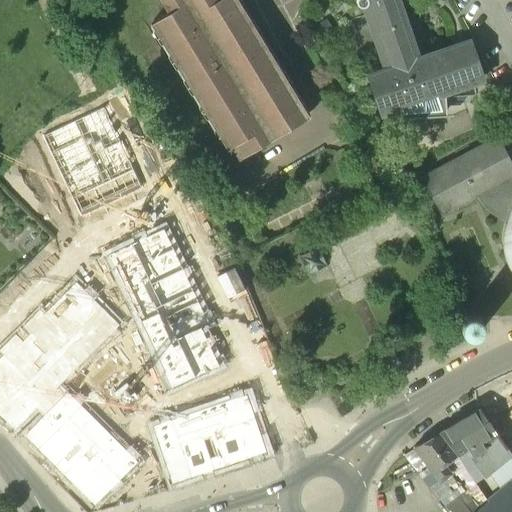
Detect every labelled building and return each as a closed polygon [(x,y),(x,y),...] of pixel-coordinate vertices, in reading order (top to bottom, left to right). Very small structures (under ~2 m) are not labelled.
[(158,0),(166,13),(154,21),(239,161),(305,120),(231,0),(158,0)] [(394,0),(356,0),(356,3),(357,6),(360,8),(363,8),(370,29),(371,29),(373,36),(404,25),(394,0)] [(416,60),(404,25),(373,36),(373,37),(374,36),(386,70),(368,77),(381,115),(400,109),(404,119),(425,118),(425,112),(442,111),(436,96),(482,80),(469,42),(416,60)] [(34,133),(76,224),(151,190),(109,99),(34,133)] [(497,136),(421,177),(428,191),(425,193),(429,200),(432,198),(441,215),(477,196),(511,177),(511,164),(509,159),(511,157),(511,148),(506,152),(497,136)] [(511,177),(477,196),(480,201),(484,206),(487,209),(492,213),(497,217),(505,220),(502,239),(504,257),(511,270),(511,177)] [(167,226),(107,253),(150,346),(188,328),(182,314),(199,305),(191,287),(172,295),(148,241),(169,231),(167,226)] [(301,257),(309,275),(327,267),(319,249),(301,257)] [(74,278),(13,341),(42,369),(103,305),(74,278)] [(480,331),(481,325),(480,320),(475,316),(470,315),(464,316),(460,320),(459,326),(460,332),(465,336),(470,337),(476,335),(480,331)] [(188,328),(150,346),(170,391),(230,363),(227,357),(206,366),(188,328)] [(511,392),(493,402),(508,424),(511,422),(511,392)] [(242,396),(151,425),(170,484),(271,452),(262,424),(236,433),(228,406),(243,401),(242,396)] [(493,431),(508,424),(493,402),(478,410),(483,419),(493,431)] [(478,410),(451,426),(468,449),(479,443),(496,434),(483,419),(478,410)] [(451,426),(439,433),(457,457),(468,449),(451,426)] [(439,433),(414,448),(441,482),(451,474),(445,467),(457,457),(439,433)] [(511,457),(511,455),(496,434),(479,443),(498,468),(511,457)] [(468,449),(457,457),(470,476),(476,484),(498,468),(479,443),(468,449)] [(470,476),(464,479),(470,488),(476,484),(470,476)] [(511,511),(511,482),(487,502),(474,511),(511,511)] [(470,488),(457,498),(469,511),(474,511),(487,502),(476,484),(470,488)] [(469,511),(457,498),(445,508),(448,511),(469,511)]
